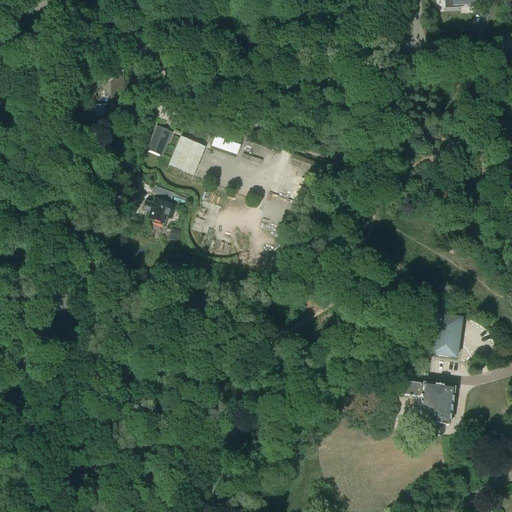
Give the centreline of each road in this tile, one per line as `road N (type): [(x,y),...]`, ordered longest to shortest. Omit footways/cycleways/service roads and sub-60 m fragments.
road 1 (unclassified): [(66,511),(60,20)]
road 2 (residential): [(418,48),(149,52),(106,45),(60,20)]
road 3 (track): [(292,146),(171,86),(165,52)]
